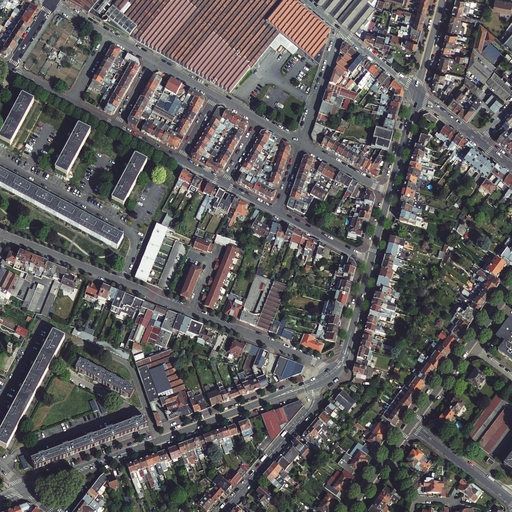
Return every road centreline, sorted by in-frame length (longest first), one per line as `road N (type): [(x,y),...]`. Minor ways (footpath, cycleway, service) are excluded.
road 1 (residential): [(80,469),(318,380)]
road 2 (residential): [(0,159),(135,234),(121,281)]
road 3 (residential): [(224,511),(313,407),(318,380)]
road 4 (residential): [(330,373),(190,312)]
road 5 (residential): [(121,281),(5,235)]
road 6 (residential): [(411,425),(507,498)]
road 7 (residential): [(341,31),(301,144)]
